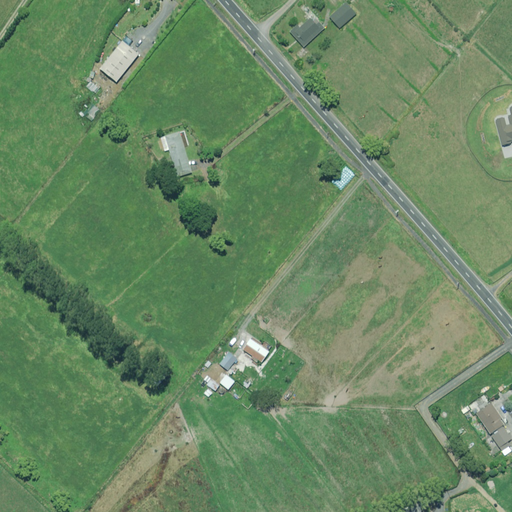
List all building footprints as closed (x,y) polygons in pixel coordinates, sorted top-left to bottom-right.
[(356,14),(346,3),(329,17),(339,28),(356,14)] [(316,25),(309,18),(299,27),(297,25),(290,32),(304,47),(324,28),(319,23),(316,25)] [(139,54),(123,41),(100,69),(117,82),(139,54)] [(511,106),(509,108),(511,115),(508,115),(510,124),(506,126),(504,117),(495,120),(502,145),(511,142),(511,106)] [(192,173),(179,132),(165,137),(177,177),(192,173)] [(269,351),(250,339),(243,350),(262,363),(269,351)] [(237,359),(229,352),(219,364),(223,367),(220,370),(225,374),(237,359)] [(219,385),(210,380),(207,386),(215,391),(219,385)] [(504,424),(491,404),(477,413),(502,453),(510,448),(506,442),(511,439),(503,425),(504,424)]
